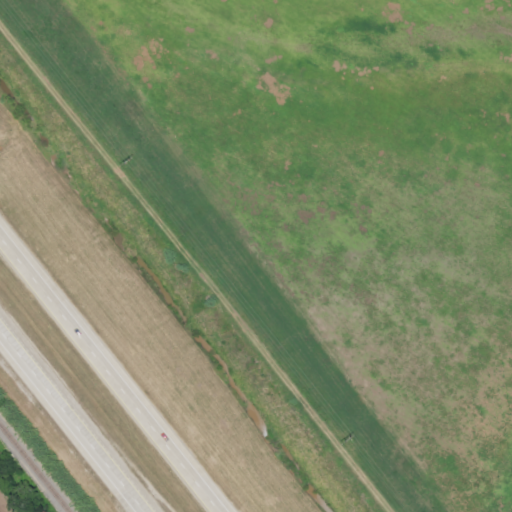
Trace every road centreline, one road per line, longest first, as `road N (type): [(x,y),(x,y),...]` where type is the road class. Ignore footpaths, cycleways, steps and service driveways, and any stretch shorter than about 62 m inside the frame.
road 1 (motorway): [(226,511),(0,230)]
road 2 (motorway): [(0,325),(148,511)]
